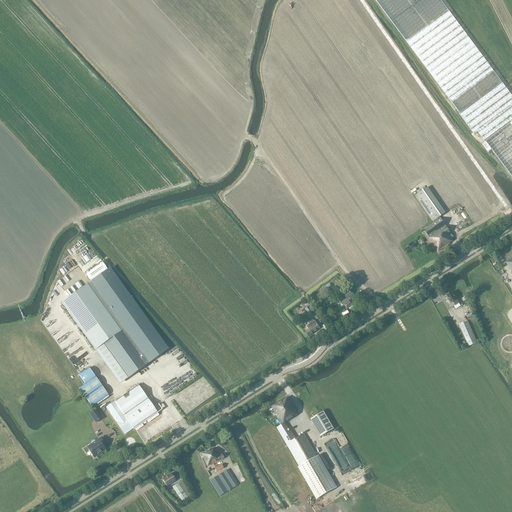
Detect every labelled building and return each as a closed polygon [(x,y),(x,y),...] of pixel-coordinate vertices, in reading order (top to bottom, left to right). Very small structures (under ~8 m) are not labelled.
[(375,0),(391,21),(460,113),(459,113),(474,134),(478,132),(485,142),(483,144),(489,152),(491,150),(500,161),(511,177),(511,126),(510,124),(511,122),(511,95),(504,85),(440,0),(375,0)] [(433,222),(440,217),(446,213),(428,187),(415,196),(433,222)] [(441,218),(441,219),(432,225),(424,230),(429,238),(438,252),(449,245),(448,244),(455,239),(451,233),(441,218)] [(110,268),(91,282),(105,303),(125,329),(103,345),(127,379),(169,349),(110,268)] [(103,345),(124,329),(125,329),(105,303),(91,282),(62,303),(80,328),(96,350),(103,345)] [(344,301),(342,303),(340,304),(340,306),(341,307),(343,308),(344,307),(347,310),(355,304),(350,297),(353,295),(347,289),(339,294),(344,301)] [(451,309),(459,304),(452,292),(445,296),(450,304),(449,304),(451,309)] [(309,306),(305,309),(310,316),(314,313),(309,306)] [(315,320),(312,323),(311,321),(308,322),(310,324),(307,326),(309,329),(305,332),(308,337),(320,328),(315,320)] [(469,346),(478,342),(468,321),(459,325),(469,346)] [(166,344),(169,349),(175,346),(171,340),(166,344)] [(85,398),(102,386),(96,377),(79,389),(85,398)] [(116,422),(125,434),(134,428),(134,429),(158,413),(158,412),(158,413),(138,385),(127,393),(123,396),(115,401),(106,408),(116,422)] [(108,395),(102,386),(85,398),(92,407),(108,395)] [(272,407),(282,424),(282,425),(285,423),(294,418),(294,417),(298,415),(288,397),(272,407)] [(95,410),(90,414),(96,423),(101,419),(95,410)] [(322,436),(335,429),(325,411),(312,418),(322,436)] [(317,499),(336,488),(318,456),(317,457),(304,434),(296,438),(291,431),(290,432),(285,423),(282,425),(282,424),(277,428),(317,499)] [(105,444),(101,438),(96,442),(95,441),(93,441),(92,442),(92,443),(92,444),(87,448),(87,447),(83,449),(86,454),(90,451),(94,457),(99,454),(98,453),(100,452),(100,453),(105,449),(102,445),(105,444)] [(205,462),(218,456),(214,449),(211,451),(211,450),(201,454),(205,462)] [(222,454),(218,456),(205,462),(207,467),(224,459),(222,454)] [(345,459),(336,462),(341,474),(348,471),(346,465),(347,465),(346,463),(346,462),(345,459)] [(220,497),(238,485),(228,469),(210,481),(220,497)] [(166,487),(176,481),(172,474),(162,480),(166,487)] [(182,502),(192,495),(182,481),(172,488),(182,502)]
